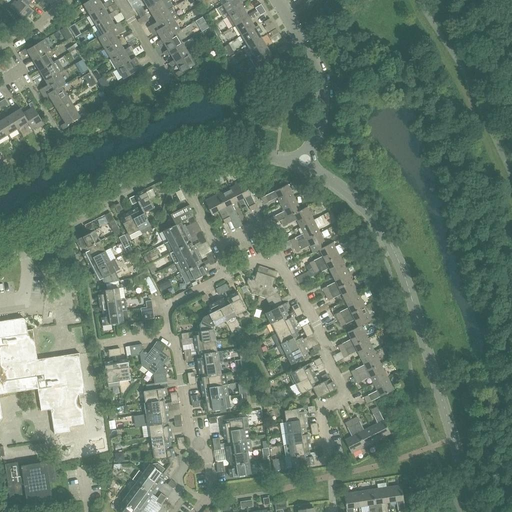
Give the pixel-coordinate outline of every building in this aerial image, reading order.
[(27,18),(33,11),(27,6),(19,0),(18,0),(17,2),(15,1),(10,7),(25,20),(23,21),(28,25),(31,22),(27,18)] [(89,0),(83,4),(90,14),(107,3),(106,2),(102,4),(99,0),(89,0)] [(161,0),(160,0),(148,8),(154,18),(168,10),(161,0)] [(229,0),(227,2),(223,4),(229,15),(242,7),(240,3),(245,0),(229,0)] [(107,3),(90,14),(96,24),(114,14),(113,12),(108,15),(104,8),(109,6),(107,3)] [(172,7),(168,10),(154,18),(157,22),(148,27),(152,34),(174,20),(178,18),(172,7)] [(235,25),(249,17),(242,7),(229,15),(235,25)] [(115,16),(114,14),(96,24),(102,35),(120,24),(119,22),(114,25),(111,19),(115,16)] [(249,17),(235,25),(242,35),(255,27),(249,17)] [(174,20),(152,34),(153,35),(158,33),(162,39),(157,42),(158,44),(176,33),(170,23),(174,21),(174,20)] [(124,31),(120,24),(102,35),(98,37),(105,48),(118,40),(116,36),(124,31)] [(255,27),(242,35),(248,46),(261,38),(255,27)] [(183,44),(176,33),(158,44),(159,46),(164,43),(168,49),(163,52),(165,54),(183,44)] [(248,46),(254,56),(267,48),(261,38),(248,46)] [(26,48),(21,51),(24,55),(28,52),(34,61),(47,53),(51,50),(45,40),(41,42),(40,42),(27,50),(26,48)] [(124,50),(118,40),(105,48),(111,58),(124,50)] [(170,62),(171,65),(189,54),(183,44),(165,54),(166,56),(170,53),(174,60),(170,62)] [(256,69),(261,66),(261,67),(273,59),(274,60),(279,57),(277,53),(272,56),(267,48),(254,56),(250,58),(256,69)] [(130,60),(124,50),(111,58),(117,68),(130,60)] [(53,63),(47,53),(34,61),(40,71),(53,63)] [(195,64),(189,54),(171,65),(172,66),(176,63),(180,70),(176,73),(178,77),(183,74),(182,72),(195,64)] [(131,61),(130,60),(117,68),(123,79),(137,71),(134,67),(139,64),(135,58),(131,61)] [(58,61),(53,63),(40,71),(46,82),(59,73),(64,71),(58,61)] [(65,84),(59,73),(46,82),(48,85),(39,90),(44,97),(61,86),(65,84)] [(68,97),(61,86),(44,97),(45,98),(49,96),(55,105),(68,97)] [(262,92),(252,97),(256,103),(266,97),(262,92)] [(55,105),(61,115),(74,107),(68,97),(55,105)] [(23,113),(23,114),(28,122),(32,129),(36,127),(37,129),(44,124),(34,107),(35,106),(32,102),(29,104),(31,109),(23,113)] [(80,117),(74,107),(61,115),(65,123),(61,125),(63,129),(68,126),(67,125),(80,117)] [(20,109),(10,115),(18,128),(28,122),(23,114),(23,113),(20,109)] [(10,115),(0,121),(0,122),(8,135),(18,128),(10,115)] [(231,188),(237,201),(244,197),(251,211),(257,207),(244,181),(231,188)] [(287,184),(261,198),(264,204),(277,198),(281,204),(294,198),(287,184)] [(237,201),(231,188),(218,194),(231,220),(235,229),(242,225),(232,204),(237,201)] [(154,208),(145,191),(135,197),(137,202),(141,208),(144,213),(154,208)] [(205,201),(211,214),(219,210),(224,221),(225,223),(231,220),(218,194),(205,201)] [(294,198),(281,204),(284,211),(271,217),(274,224),(281,221),(300,210),(294,198)] [(187,219),(192,216),(187,206),(185,200),(174,206),(176,211),(170,214),(175,224),(184,221),(187,219)] [(120,204),(114,207),(117,212),(122,210),(120,204)] [(300,226),(313,219),(307,207),(300,210),(281,221),(284,227),(297,220),(300,226)] [(130,213),(139,230),(141,234),(152,229),(144,213),(141,208),(130,213)] [(129,235),(139,230),(130,213),(120,219),(129,235)] [(293,246),(320,233),(313,219),(300,226),(304,233),(290,240),(293,246)] [(114,220),(109,223),(112,229),(117,226),(114,220)] [(184,221),(175,224),(164,230),(169,241),(186,232),(189,231),(184,221)] [(83,249),(100,241),(94,231),(76,240),(79,247),(81,246),(83,249)] [(195,234),(197,239),(203,237),(200,231),(195,234)] [(191,242),(186,232),(169,241),(174,251),(191,242)] [(319,249),(326,246),(320,233),(293,246),(296,252),(310,246),(313,252),(319,249)] [(122,243),(127,240),(124,235),(119,237),(122,243)] [(88,260),(105,251),(100,241),(83,249),(88,260)] [(191,242),(174,251),(180,261),(196,252),(191,242)] [(326,246),(319,249),(323,256),(310,262),(313,269),(339,255),(332,242),(326,246)] [(93,270),(110,261),(105,251),(88,260),(93,270)] [(185,271),(202,263),(196,252),(180,261),(175,263),(180,274),(185,271)] [(208,260),(213,257),(210,252),(205,254),(208,260)] [(332,275),(345,268),(339,255),(313,269),(307,271),(310,277),(316,274),(316,275),(329,268),(332,275)] [(119,280),(115,272),(120,270),(114,259),(110,261),(93,270),(99,280),(102,279),(104,284),(105,283),(105,284),(117,281),(119,280)] [(202,263),(185,271),(190,282),(209,272),(205,265),(203,266),(202,263)] [(345,268),(332,275),(336,282),(323,288),(326,294),(352,281),(345,268)] [(252,294),(259,296),(266,275),(257,271),(254,280),(248,278),(247,282),(252,294)] [(266,275),(259,296),(266,298),(277,293),(279,288),(273,286),(276,278),(266,275)] [(105,284),(106,290),(100,290),(101,302),(120,299),(117,281),(105,284)] [(352,281),(326,294),(329,300),(342,294),(345,300),(358,294),(352,281)] [(278,293),(267,298),(270,307),(282,301),(278,293)] [(238,294),(227,299),(236,315),(246,310),(238,294)] [(339,320),(365,307),(358,294),(345,300),(349,307),(336,314),(339,320)] [(103,313),(127,310),(125,299),(120,299),(101,302),(103,313)] [(217,304),(224,316),(226,321),(236,315),(227,299),(217,304)] [(38,364),(33,332),(32,325),(42,323),(39,307),(24,309),(23,302),(0,305),(0,421),(2,418),(0,401),(0,392),(2,392),(3,394),(38,388),(41,410),(56,408),(57,412),(51,413),(55,434),(70,432),(69,427),(85,424),(82,404),(76,404),(75,395),(85,394),(79,353),(43,358),(43,360),(44,363),(38,364)] [(214,326),(226,321),(224,316),(217,304),(207,309),(209,314),(203,317),(202,321),(214,326)] [(271,323),(287,315),(282,304),(265,313),(271,323)] [(152,306),(146,307),(141,308),(143,320),(154,318),(152,306)] [(365,307),(339,320),(342,326),(355,319),(358,326),(361,325),(372,320),(365,307)] [(129,321),(127,310),(103,313),(104,317),(101,317),(103,325),(129,321)] [(287,315),(271,323),(276,333),(293,325),(287,315)] [(214,327),(214,326),(202,321),(200,324),(201,330),(195,331),(196,334),(193,334),(194,343),(216,340),(214,327)] [(293,325),(276,333),(272,336),(273,338),(277,346),(281,344),(298,335),(293,325)] [(361,325),(358,326),(348,332),(351,339),(338,345),(341,351),(367,338),(361,325)] [(303,345),(298,335),(281,344),(286,354),(303,345)] [(367,338),(341,351),(344,358),(357,351),(361,358),(374,351),(367,338)] [(198,351),(199,354),(218,351),(216,340),(194,343),(195,351),(198,351)] [(142,344),(130,346),(125,347),(126,356),(131,355),(131,356),(140,355),(142,366),(147,370),(161,352),(153,346),(148,353),(143,350),(142,344)] [(308,356),(303,345),(286,354),(292,364),(308,356)] [(200,360),(201,366),(219,363),(222,362),(221,351),(218,351),(199,354),(200,360)] [(374,351),(361,358),(364,364),(351,371),(354,377),(381,364),(374,351)] [(169,358),(161,352),(147,370),(153,375),(155,383),(167,381),(166,373),(169,369),(164,365),(169,358)] [(319,358),(313,361),(316,367),(321,364),(319,358)] [(128,361),(116,363),(119,381),(131,380),(128,361)] [(119,381),(116,363),(105,364),(108,388),(120,386),(119,381)] [(201,366),(202,377),(221,374),(219,363),(201,366)] [(296,383),(312,375),(307,364),(290,373),(296,383)] [(381,364),(354,377),(357,383),(370,377),(374,384),(387,377),(381,364)] [(226,373),(221,374),(202,377),(204,388),(228,384),(226,373)] [(321,376),(324,382),(329,379),(326,374),(321,376)] [(301,394),(312,388),(318,385),(312,375),(296,383),(301,394)] [(377,390),(364,397),(367,403),(394,390),(387,377),(374,384),(377,390)] [(334,390),(329,379),(324,382),(318,385),(312,388),(318,398),(334,390)] [(204,388),(206,399),(229,396),(228,384),(204,388)] [(144,391),(145,403),(164,400),(162,388),(144,391)] [(231,407),(229,396),(206,399),(206,403),(204,403),(205,411),(231,407)] [(166,411),(164,400),(145,403),(147,414),(166,411)] [(283,405),(286,422),(304,419),(302,408),(290,410),(289,404),(283,405)] [(371,427),(377,440),(390,433),(377,407),(371,410),(377,423),(371,427)] [(167,422),(166,411),(147,414),(143,415),(143,418),(144,426),(149,425),(167,422)] [(224,420),(225,431),(250,428),(250,427),(249,427),(248,416),(242,417),(224,420)] [(357,417),(351,420),(364,447),(377,440),(371,427),(364,430),(357,417)] [(306,431),(304,419),(286,422),(287,433),(306,431)] [(351,453),(364,447),(351,420),(345,423),(352,436),(345,440),(351,453)] [(169,434),(167,422),(149,425),(151,437),(169,434)] [(251,439),(250,428),(225,431),(227,442),(251,439)] [(287,433),(289,445),(308,442),(306,431),(287,433)] [(171,445),(169,434),(151,437),(152,448),(171,445)] [(253,450),(251,439),(227,442),(229,454),(247,451),(253,450)] [(286,457),(291,456),(309,453),(308,442),(289,445),(284,446),(286,457)] [(165,469),(173,475),(180,466),(178,456),(173,456),(171,445),(152,448),(154,459),(168,457),(169,463),(165,469)] [(247,451),(229,454),(230,465),(249,462),(247,451)] [(309,453),(291,456),(293,467),(314,464),(312,456),(310,457),(309,453)] [(46,462),(33,464),(28,464),(28,461),(5,464),(10,499),(26,497),(28,508),(53,504),(50,483),(57,481),(54,461),(46,462)] [(249,462),(230,465),(231,469),(229,469),(230,477),(251,474),(249,462)] [(150,464),(144,473),(159,484),(166,475),(170,479),(173,475),(165,469),(157,464),(150,464)] [(152,494),(159,484),(144,473),(139,470),(132,479),(137,482),(152,494)] [(171,479),(168,484),(173,488),(176,483),(171,479)] [(159,506),(162,501),(158,498),(152,494),(137,482),(130,492),(145,503),(149,498),(155,502),(154,503),(159,506)] [(405,511),(401,485),(387,487),(389,502),(397,501),(398,511),(405,511)] [(389,502),(387,487),(373,489),(376,511),(382,511),(382,503),(389,502)] [(358,491),(361,506),(368,505),(369,511),(376,511),(373,489),(358,491)] [(361,506),(358,491),(344,494),(346,511),(353,511),(353,507),(361,506)] [(130,492),(123,501),(138,511),(145,503),(130,492)] [(161,493),(158,498),(162,501),(166,497),(161,493)] [(138,511),(123,501),(116,510),(118,511),(138,511)] [(286,501),(283,502),(275,503),(276,510),(287,508),(286,501)]
